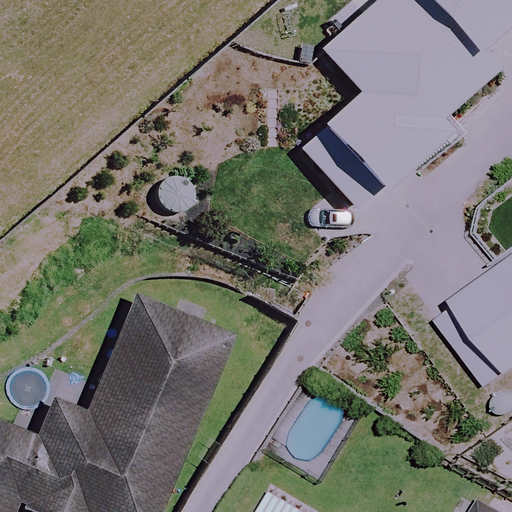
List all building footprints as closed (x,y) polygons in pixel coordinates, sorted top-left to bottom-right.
[(471,50),(426,0),(368,0),(315,47),(356,94),(297,145),(352,208),(441,132),(431,121),(489,71),(471,50)] [(511,0),(426,0),(471,50),(511,13),(511,0)] [(511,256),(439,310),(493,383),(511,369),(511,256)] [(154,511),(228,344),(130,301),(78,421),(40,405),(23,443),(0,432),(0,511),(8,511),(10,508),(18,511),(154,511)] [(505,511),(484,500),(476,511),(505,511)]
